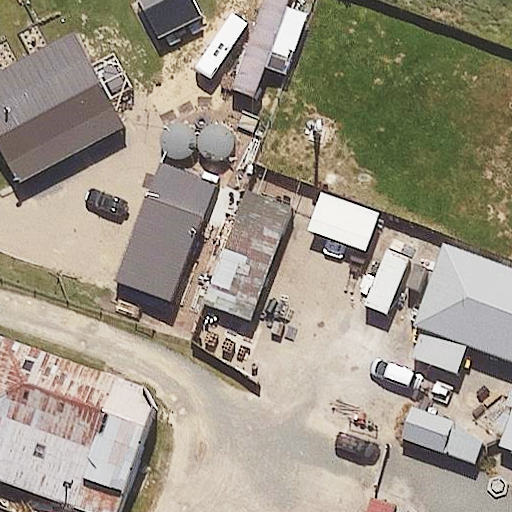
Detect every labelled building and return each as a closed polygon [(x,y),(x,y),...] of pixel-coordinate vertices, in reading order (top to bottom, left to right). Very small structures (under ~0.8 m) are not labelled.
[(373,240),(381,215),(325,196),(317,220),(373,240)] [(295,215),(247,198),(209,303),(257,321),(295,215)] [(511,258),(445,235),(416,317),(424,320),(413,349),(454,363),(464,336),(511,352),(511,401),(497,445),(511,450),(511,258)] [(415,260),(386,251),(368,306),(397,316),(415,260)] [(142,378),(0,329),(0,474),(109,511),(110,511),(150,398),(142,378)] [(462,425),(416,407),(404,440),(450,457),(462,425)] [(399,511),(401,508),(374,499),(370,511),(399,511)]
